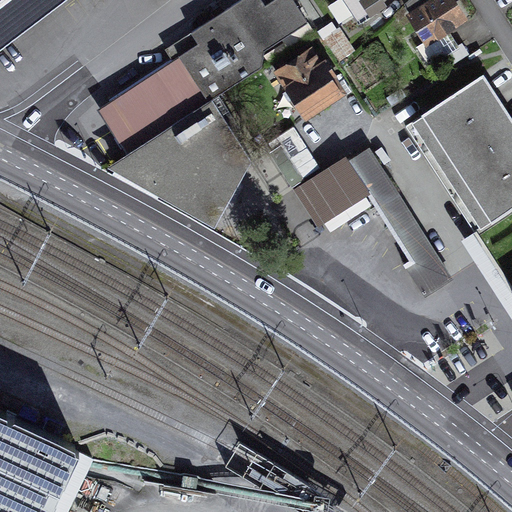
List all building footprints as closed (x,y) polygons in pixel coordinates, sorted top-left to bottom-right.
[(0,0),(0,48),(64,0),(0,0)] [(99,106),(123,150),(262,63),(265,45),(307,18),(294,0),(269,0),(264,4),(261,0),(236,0),(190,28),(192,30),(165,47),(173,59),(99,106)] [(342,0),(358,23),(387,4),(384,0),(342,0)] [(406,11),(426,43),(469,17),(458,0),(406,0),(404,2),(409,10),(406,11)] [(274,69),(305,117),(348,89),(325,54),(321,57),(312,44),(274,69)] [(511,117),(484,75),(411,123),(483,232),(511,212),(511,117)] [(212,101),(108,169),(215,229),(251,164),(212,101)] [(294,186),(322,167),(296,129),(268,148),(294,186)] [(293,190),(318,229),(368,197),(410,262),(403,266),(425,299),(455,280),(370,148),(348,162),(345,157),(293,190)] [(45,511),(78,439),(0,403),(0,506),(12,511),(45,511)]
